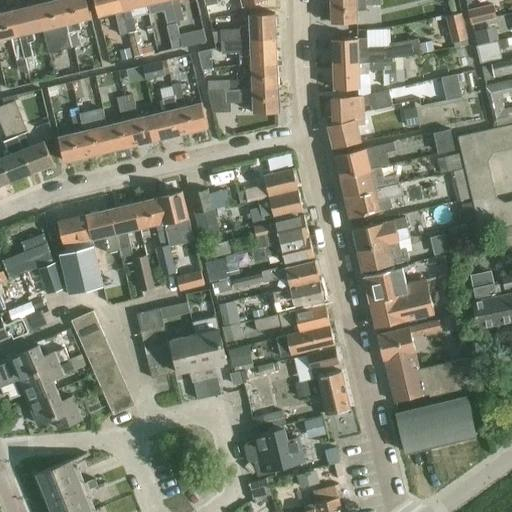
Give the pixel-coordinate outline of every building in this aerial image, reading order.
[(68,32),(66,24),(60,0),(55,0),(37,5),(43,30),(59,26),(64,49),(80,46),(76,30),(68,32)] [(86,0),(60,0),(66,24),(91,18),(86,0)] [(134,59),(120,0),(94,0),(99,16),(115,12),(124,51),(121,52),(123,62),(134,59)] [(149,14),(146,5),(145,0),(120,0),(134,59),(154,54),(152,47),(140,50),(133,18),(149,14)] [(168,24),(176,22),(170,0),(145,0),(146,5),(162,1),(168,24)] [(170,0),(176,22),(184,20),(178,0),(170,0)] [(380,0),(330,0),(332,23),(357,22),(357,11),(366,10),(366,5),(380,5),(380,0)] [(32,32),(43,30),(37,5),(13,10),(27,70),(27,69),(28,71),(36,69),(29,43),(35,42),(32,32)] [(496,18),(493,5),(468,11),(471,24),(496,18)] [(27,70),(13,10),(0,13),(0,40),(11,37),(20,71),(27,70)] [(241,29),(221,29),(221,41),(227,41),(251,39),(276,39),(275,13),(249,15),(250,25),(240,26),(241,29)] [(460,13),(447,16),(453,42),(467,39),(460,13)] [(474,32),(478,45),(489,43),(486,29),(474,32)] [(182,47),(189,46),(206,42),(203,30),(179,36),(182,47)] [(358,38),(332,39),(333,64),(359,63),(383,62),(392,62),(392,59),(395,59),(402,58),(403,58),(420,54),(417,40),(391,45),(391,47),(367,48),(367,38),(358,38)] [(227,41),(221,41),(222,54),(239,54),(239,64),(252,64),(277,63),(276,39),(251,39),(227,41)] [(494,42),(489,43),(478,45),(476,46),(480,63),(498,59),(494,42)] [(359,63),(333,64),(334,89),(360,88),(360,75),(368,75),(368,71),(384,70),(384,75),(388,75),(388,79),(384,79),(384,85),(404,81),(403,58),(402,58),(395,59),(395,62),(392,62),(383,62),(359,63)] [(494,77),(511,72),(511,60),(482,67),(485,80),(494,77)] [(162,61),(142,66),(146,79),(165,75),(162,61)] [(277,63),(252,64),(252,80),(253,88),(278,87),(277,63)] [(144,77),(141,66),(126,69),(128,81),(144,77)] [(229,81),(208,82),(208,90),(224,90),(229,89),(229,81)] [(175,97),(184,134),(208,128),(202,102),(185,106),(180,83),(172,85),(175,97)] [(511,94),(511,84),(487,91),(494,122),(511,117),(511,109),(502,112),(499,103),(505,102),(504,96),(511,94)] [(224,94),(209,95),(212,109),(227,106),(226,103),(253,102),(254,113),(280,112),(278,87),(253,88),(229,89),(224,90),(224,94)] [(356,119),(357,125),(365,124),(364,107),(373,105),(375,110),(392,106),(389,90),(363,96),(332,97),(333,117),(328,118),(328,125),(356,119)] [(125,96),(136,145),(160,139),(154,114),(138,118),(132,94),(125,96)] [(122,121),(107,125),(113,150),(136,145),(125,96),(117,98),(122,121)] [(166,111),(154,114),(160,139),(184,134),(175,97),(163,99),(166,111)] [(15,100),(5,105),(23,149),(32,173),(54,164),(44,141),(29,147),(24,133),(28,132),(15,100)] [(10,155),(1,158),(11,181),(32,173),(23,149),(5,105),(0,106),(0,121),(7,140),(4,141),(10,155)] [(85,106),(77,107),(89,156),(113,150),(107,125),(91,129),(85,106)] [(65,162),(66,162),(89,156),(77,107),(70,109),(75,133),(59,137),(65,162)] [(328,125),(333,148),(361,141),(357,125),(356,119),(328,125)] [(511,131),(510,125),(499,127),(504,150),(511,148),(511,131)] [(487,130),(493,153),(504,150),(499,127),(487,130)] [(493,153),(487,130),(458,136),(465,167),(488,162),(488,161),(493,153)] [(366,148),(335,155),(340,176),(371,169),(379,167),(381,167),(389,165),(386,153),(395,151),(392,142),(386,144),(366,148)] [(228,153),(206,159),(209,170),(231,164),(228,153)] [(460,153),(436,159),(440,173),(463,168),(460,153)] [(0,185),(11,181),(1,158),(0,158),(0,185)] [(248,176),(269,170),(267,162),(246,168),(248,176)] [(491,173),(488,162),(465,167),(467,179),(491,173)] [(371,169),(340,176),(343,190),(345,196),(345,197),(396,185),(399,184),(397,174),(384,177),(381,167),(379,167),(371,169)] [(240,203),(258,199),(298,190),(293,169),(264,176),(267,186),(261,188),(260,186),(238,192),(240,203)] [(450,173),(457,201),(470,198),(464,169),(450,173)] [(467,179),(470,190),(493,185),(491,173),(467,179)] [(396,185),(345,197),(347,203),(350,216),(350,217),(380,210),(391,208),(389,198),(402,195),(399,184),(396,185)] [(496,197),(493,185),(470,190),(473,202),(496,197)] [(195,214),(213,210),(209,194),(208,189),(190,193),(195,214)] [(226,190),(209,194),(213,210),(215,209),(230,206),(226,190)] [(258,199),(260,208),(250,210),(252,222),(303,210),(298,190),(258,199)] [(182,191),(158,197),(169,246),(170,246),(167,234),(168,234),(168,233),(189,228),(190,229),(191,228),(182,191)] [(158,197),(134,203),(140,228),(156,224),(161,247),(156,248),(163,276),(175,273),(169,246),(158,197)] [(480,233),(510,226),(504,202),(496,197),(473,202),(480,233)] [(125,232),(140,228),(134,203),(111,208),(116,234),(117,234),(119,242),(118,242),(120,250),(122,256),(130,254),(125,232)] [(107,253),(120,250),(118,242),(119,242),(117,234),(116,234),(111,208),(58,221),(64,246),(103,237),(107,253)] [(213,210),(195,214),(200,237),(221,232),(215,209),(213,210)] [(254,227),(259,248),(309,236),(304,215),(254,227)] [(353,229),(358,250),(402,240),(414,237),(409,216),(353,229)] [(479,233),(476,222),(453,228),(455,238),(479,233)] [(24,250),(2,259),(10,278),(54,261),(44,233),(21,241),(24,250)] [(314,256),(309,236),(259,248),(252,250),(255,260),(282,253),(285,263),(314,256)] [(404,248),(402,240),(358,250),(362,271),(413,259),(410,247),(404,248)] [(228,242),(215,245),(217,256),(231,253),(228,242)] [(70,294),(103,286),(94,245),(60,253),(70,294)] [(134,259),(141,290),(154,287),(147,256),(134,259)] [(57,260),(38,268),(47,292),(66,285),(57,260)] [(285,284),(286,289),(320,281),(315,261),(278,270),(277,268),(262,271),(262,273),(232,280),(235,290),(288,277),(289,283),(285,284)] [(201,269),(176,275),(180,290),(204,285),(201,269)] [(364,277),(370,302),(400,295),(394,270),(364,277)] [(511,274),(502,277),(504,290),(511,288),(511,274)] [(231,279),(213,283),(214,289),(215,294),(234,290),(231,279)] [(407,293),(400,295),(370,302),(376,327),(434,313),(426,280),(405,285),(407,293)] [(320,281),(286,289),(287,294),(291,293),(292,296),(274,300),(277,312),(324,300),(320,281)] [(478,327),(511,320),(511,293),(501,296),(499,284),(494,285),(494,283),(473,288),(476,301),(473,302),(478,327)] [(301,332),(330,325),(326,305),(288,314),(287,312),(254,320),(257,332),(282,326),(282,327),(298,323),(300,332),(301,332)] [(160,308),(136,314),(141,331),(164,326),(160,308)] [(0,340),(9,337),(8,336),(12,334),(13,338),(47,324),(42,310),(4,326),(0,316),(0,340)] [(71,320),(77,334),(99,324),(93,311),(71,320)] [(383,360),(385,360),(415,353),(412,337),(440,330),(437,321),(377,335),(377,336),(378,336),(383,359),(383,360)] [(77,334),(83,348),(105,338),(99,324),(77,334)] [(335,344),(330,325),(301,332),(300,332),(297,333),(277,337),(282,357),(335,344)] [(164,326),(141,331),(143,343),(167,338),(164,326)] [(219,329),(195,335),(210,397),(221,394),(214,364),(226,361),(219,329)] [(210,397),(195,335),(171,340),(179,372),(190,369),(198,400),(210,397)] [(111,351),(105,338),(83,348),(86,353),(89,361),(111,351)] [(146,355),(170,349),(167,338),(143,343),(146,355)] [(0,387),(0,388),(69,359),(65,348),(43,357),(38,345),(10,357),(12,361),(0,366),(0,387)] [(248,346),(230,350),(234,367),(252,362),(248,346)] [(307,355),(313,379),(318,378),(326,414),(350,409),(341,371),(327,374),(325,367),(331,365),(330,365),(339,363),(336,348),(307,355)] [(149,367),(172,361),(170,349),(146,355),(149,367)] [(95,374),(96,375),(117,365),(111,351),(89,361),(95,374)] [(419,369),(415,353),(385,360),(395,402),(425,395),(426,397),(472,387),(465,358),(419,369)] [(25,393),(29,402),(57,390),(52,379),(74,370),(69,359),(0,388),(1,388),(4,395),(8,394),(10,400),(25,393)] [(175,373),(172,361),(149,367),(152,379),(175,373)] [(96,375),(101,388),(123,378),(117,365),(96,375)] [(245,375),(222,380),(229,408),(252,402),(245,375)] [(101,388),(107,402),(129,392),(123,378),(101,388)] [(307,381),(296,384),(298,396),(310,394),(307,381)] [(57,390),(29,402),(38,424),(54,418),(58,429),(81,419),(72,397),(61,401),(57,390)] [(135,405),(129,392),(107,402),(113,415),(135,405)] [(466,397),(398,413),(396,413),(406,452),(476,436),(466,397)] [(285,423),(282,411),(252,418),(255,431),(285,423)] [(322,418),(309,421),(313,436),(326,433),(322,418)] [(255,436),(256,441),(247,443),(245,446),(248,460),(252,462),(254,462),(258,477),(281,471),(280,467),(304,461),(298,438),(287,441),(284,429),(255,436)] [(94,462),(111,459),(108,449),(92,453),(94,462)] [(91,511),(86,499),(93,497),(87,482),(80,485),(70,460),(37,473),(53,511),(91,511)] [(314,472),(297,475),(299,485),(316,482),(314,472)] [(341,511),(338,497),(335,486),(313,491),(316,503),(315,503),(316,504),(304,507),(305,511),(341,511)]
